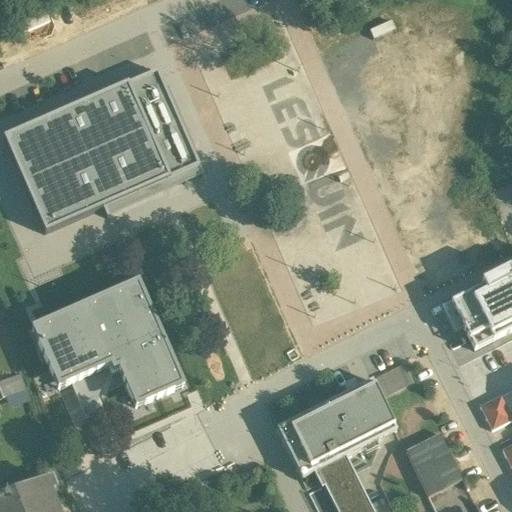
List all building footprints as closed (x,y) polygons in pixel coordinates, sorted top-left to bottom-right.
[(198,170),(157,74),(2,141),(45,237),(103,212),(198,170)] [(202,179),(198,170),(103,212),(107,221),(202,179)] [(449,307),(473,354),(511,334),(511,275),(509,277),(508,273),(480,287),(482,291),(449,307)] [(123,293),(39,329),(45,342),(38,345),(52,378),(59,375),(65,388),(110,369),(112,374),(118,372),(131,403),(141,399),(144,406),(173,394),(170,386),(178,382),(162,343),(154,346),(146,327),(153,324),(140,294),(126,300),(123,293)] [(376,381),(384,400),(413,385),(403,367),(376,381)] [(20,377),(0,383),(0,384),(1,387),(0,386),(0,396),(2,401),(24,392),(20,377)] [(346,460),(395,434),(371,385),(276,430),(300,482),(314,476),(346,460)] [(511,393),(500,400),(511,422),(511,423),(491,434),(498,447),(511,439),(511,393)] [(511,422),(500,400),(479,410),(491,434),(511,423),(511,422)] [(440,438),(406,455),(427,500),(463,483),(440,438)] [(511,448),(501,454),(511,474),(511,448)] [(371,511),(346,460),(314,476),(318,486),(325,482),(339,511),(371,511)] [(49,482),(0,500),(0,511),(54,511),(49,496),(54,494),(49,482)]
